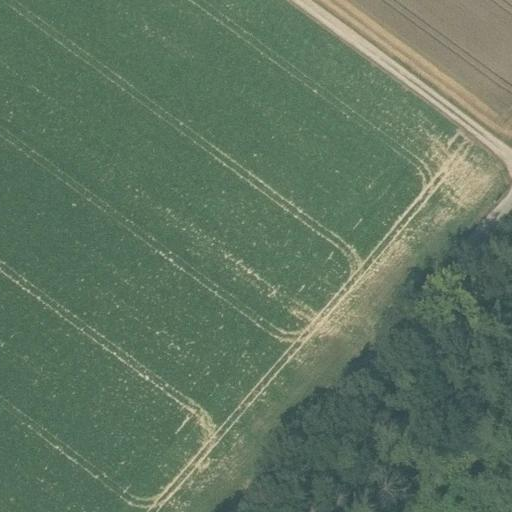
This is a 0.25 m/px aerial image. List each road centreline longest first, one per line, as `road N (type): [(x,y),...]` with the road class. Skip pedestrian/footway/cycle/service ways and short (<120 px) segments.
road 1 (unclassified): [(251,511),(511,205)]
road 2 (track): [(511,159),(295,0)]
